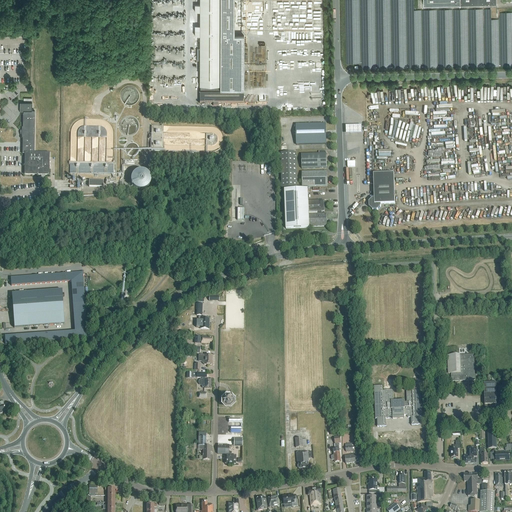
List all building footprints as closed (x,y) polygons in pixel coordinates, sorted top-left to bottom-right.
[(234,36),(234,4),(234,0),(199,0),(200,5),(194,5),(194,12),(200,12),(200,30),(194,30),(194,36),(200,36),(199,86),(200,86),(200,90),(199,90),(199,103),(213,103),(213,106),(218,106),(218,103),(244,104),(244,36),(234,36)] [(32,103),(20,102),(20,112),(23,113),(23,129),(22,129),(22,137),(23,137),(23,154),(25,154),(24,175),(48,175),(49,154),(34,153),(35,111),(32,111),(32,103)] [(326,124),(296,125),(296,145),(326,144),(326,124)] [(362,128),(346,128),(347,136),(362,136),(362,128)] [(282,188),(297,188),(296,153),(281,153),(282,188)] [(302,169),(327,168),(327,154),(302,155),(302,169)] [(130,174),(134,191),(151,187),(147,169),(130,174)] [(327,186),(327,172),(302,173),(302,187),(327,186)] [(394,174),(374,174),(374,198),(372,199),(369,202),(369,207),(372,211),(377,210),(381,207),(381,205),(395,204),(394,174)] [(324,211),(324,200),(308,201),(308,189),(284,190),(286,229),(309,228),(309,227),(327,226),(326,214),(322,214),(322,211),(324,211)] [(15,336),(5,337),(5,345),(15,344),(87,339),(83,273),(11,278),(11,286),(71,282),(74,332),(15,336)] [(62,290),(12,294),(13,308),(14,328),(64,324),(63,304),(62,290)] [(198,321),(197,321),(197,329),(209,329),(210,320),(201,319),(201,316),(202,316),(202,304),(196,304),(196,310),(197,310),(197,316),(199,316),(198,321)] [(199,355),(199,362),(202,362),(203,364),(204,364),(204,365),(212,365),(212,356),(199,355)] [(475,381),(474,361),(474,355),(448,357),(449,374),(452,374),(452,377),(452,382),(475,381)] [(197,378),(202,378),(202,380),(201,380),(200,381),(199,383),(199,384),(201,385),(202,385),(202,388),(204,388),(204,389),(212,389),(212,379),(205,379),(205,378),(207,378),(207,374),(197,373),(197,378)] [(497,396),(496,384),(484,384),(485,413),(502,413),(501,396),(497,396)] [(412,392),(406,392),(407,402),(404,402),(404,401),(393,401),(393,390),(384,390),(385,391),(382,391),(382,386),(374,387),(376,419),(377,419),(378,427),(386,427),(386,419),(389,419),(389,416),(393,416),(393,418),(404,418),(404,415),(408,415),(408,418),(411,418),(412,425),(420,425),(420,417),(422,417),(420,387),(412,387),(412,392)] [(233,401),(230,398),(226,398),(224,401),(224,405),(226,407),(230,407),(233,404),(233,401)] [(372,428),(369,428),(370,450),(372,449),(373,452),(391,452),(391,448),(373,449),(372,428)] [(489,450),(497,449),(496,438),(499,438),(499,428),(488,428),(489,450)] [(206,433),(198,432),(198,437),(198,446),(202,446),(202,450),(203,450),(203,460),(210,460),(210,452),(211,452),(211,446),(205,446),(206,437),(206,433)] [(336,450),(333,450),(334,456),(332,457),(332,461),(335,460),(335,463),(341,462),(339,444),(341,444),(340,437),(334,438),(336,450)] [(242,438),(234,438),(234,447),(242,447),(242,438)] [(295,439),(296,448),(303,447),(303,446),(306,445),(306,440),(302,440),(302,438),(295,439)] [(458,458),(457,449),(457,448),(460,448),(460,442),(456,442),(456,446),(454,446),(454,449),(451,450),(451,458),(458,458)] [(345,445),(346,453),(355,451),(354,444),(345,445)] [(236,464),(236,458),(235,458),(235,456),(231,456),(231,452),(228,452),(229,445),(218,445),(218,454),(225,454),(225,464),(236,464)] [(465,464),(474,464),(473,457),(477,457),(476,448),(469,448),(469,456),(464,456),(465,464)] [(299,468),(299,469),(308,468),(308,462),(309,462),(308,459),(312,459),(311,452),(296,453),(297,463),(298,463),(298,465),(297,466),(297,468),(299,468)] [(510,461),(510,453),(506,453),(506,452),(496,452),(496,461),(510,461)] [(346,464),(360,462),(359,456),(356,456),(356,454),(345,456),(345,458),(346,464)] [(399,486),(387,486),(387,493),(406,493),(406,488),(405,488),(405,484),(405,475),(404,475),(404,473),(399,473),(399,479),(398,479),(399,483),(399,486)] [(430,473),(425,473),(425,479),(418,479),(418,484),(417,484),(417,503),(431,502),(431,497),(433,497),(432,477),(431,476),(430,473)] [(473,497),(473,475),(464,475),(464,482),(467,482),(468,497),(473,497)] [(482,480),(478,480),(478,475),(473,475),(473,497),(477,496),(477,495),(477,485),(482,484),(482,480)] [(377,490),(377,480),(370,480),(370,487),(368,487),(368,491),(369,491),(369,494),(379,494),(379,491),(377,490)] [(482,492),(481,492),(480,505),(480,511),(493,511),(494,505),(495,493),(495,492),(487,492),(487,491),(488,485),(482,484),(482,492)] [(89,486),(89,494),(89,495),(91,496),(95,496),(95,494),(97,494),(97,486),(89,486)] [(320,487),(307,490),(308,496),(310,495),(312,506),(322,504),(321,496),(320,487)] [(105,488),(105,491),(108,491),(108,496),(115,496),(115,489),(109,489),(109,488),(105,488)] [(333,490),(334,499),(341,497),(340,489),(333,490)] [(297,507),(297,504),(296,500),(293,500),(293,495),(289,496),(287,496),(282,497),(283,504),(291,503),(292,507),(297,507)] [(258,510),(267,509),(265,497),(256,499),(258,510)] [(278,505),(278,504),(277,497),(268,498),(269,508),(274,507),(274,506),(278,505)] [(341,497),(334,499),(335,507),(343,505),(341,497)] [(469,506),(468,511),(479,511),(480,500),(480,498),(477,498),(477,500),(471,500),(471,506),(469,506)] [(234,503),(228,503),(228,511),(238,511),(239,510),(238,510),(238,500),(234,500),(234,503)] [(212,511),(213,505),(207,505),(207,502),(202,502),(202,508),(202,511),(201,511),(200,511),(212,511)] [(395,503),(387,509),(389,511),(396,511),(400,509),(395,503)]
